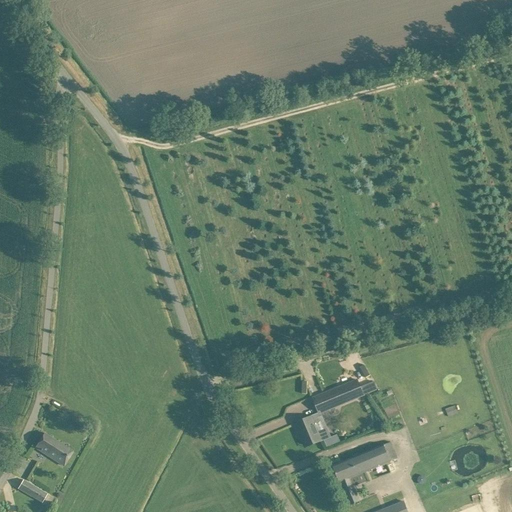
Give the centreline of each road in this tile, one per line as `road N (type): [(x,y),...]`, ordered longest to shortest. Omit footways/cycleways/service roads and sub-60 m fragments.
road 1 (unclassified): [(289,511),(207,391),(134,169),(43,42)]
road 2 (unclassified): [(9,465),(34,414),(46,354),(60,158),(43,42)]
road 3 (track): [(119,144),(165,146),(511,53)]
